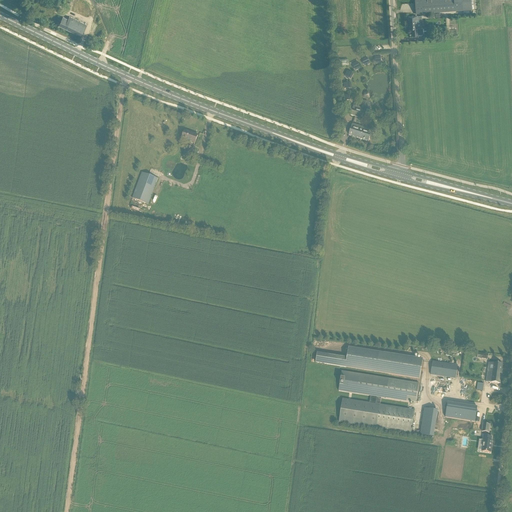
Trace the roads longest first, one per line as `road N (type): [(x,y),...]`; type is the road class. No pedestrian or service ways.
road 1 (primary): [(268,132),(0,15)]
road 2 (unclassified): [(400,171),(390,0)]
road 3 (primary): [(268,132),(399,179)]
road 4 (primary): [(400,171),(268,132)]
